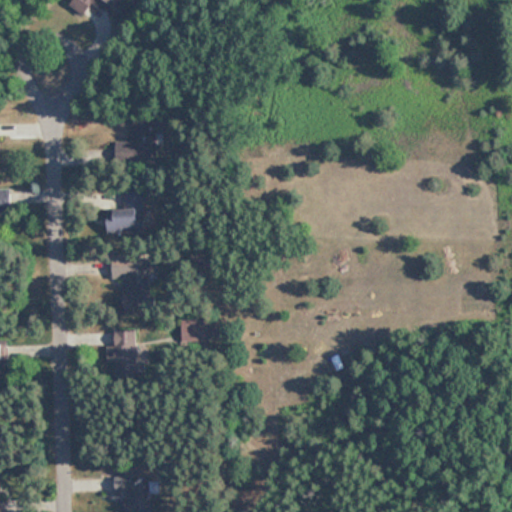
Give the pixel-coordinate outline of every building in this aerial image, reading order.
[(76,0),(73,5),(86,15),(94,3),(100,8),(105,1),(124,14),(134,0),(76,0)] [(156,132),(149,132),(149,118),(133,118),(133,141),(114,141),(114,161),(156,161),(156,132)] [(12,188),(0,188),(0,212),(12,213),(12,188)] [(122,192),(123,207),(106,208),(108,232),(148,230),(146,190),(122,192)] [(157,308),(157,257),(113,257),(112,278),(127,278),(126,308),(157,308)] [(114,344),(110,344),(110,374),(136,374),(136,329),(114,329),(114,344)] [(133,475),(115,476),(115,502),(123,502),(123,511),(149,511),(148,492),(154,492),(154,480),(133,481),(133,475)]
